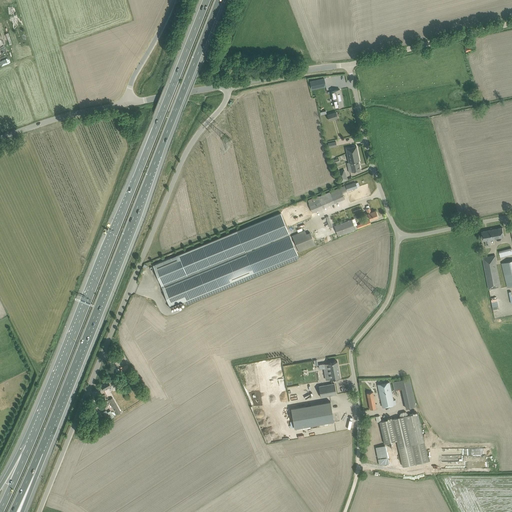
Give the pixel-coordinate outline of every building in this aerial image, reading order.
[(323,78),(309,81),(311,89),(325,86),(323,78)] [(331,91),(335,108),(343,106),(342,101),(341,99),(342,99),(339,89),(331,91)] [(335,111),(327,115),(329,120),(338,117),(335,111)] [(356,146),(346,148),(349,162),(350,162),(352,171),(360,170),(358,160),(359,160),(356,146)] [(357,188),(355,182),(345,185),(347,191),(357,188)] [(344,185),(341,186),(318,196),(307,200),(309,203),(308,204),(312,212),(345,198),(343,193),(347,191),(344,185)] [(364,209),(366,213),(367,212),(370,220),(378,217),(375,211),(371,212),(369,207),(364,209)] [(281,213),(153,265),(170,307),(298,255),(281,213)] [(355,230),(351,218),(334,224),(338,236),(355,230)] [(482,231),(483,236),(483,240),(485,240),(486,246),(490,245),(489,239),(504,236),(502,227),(482,231)] [(305,230),(291,235),(298,252),(315,245),(310,232),(306,233),(305,230)] [(511,247),(499,250),(500,257),(511,253),(511,247)] [(483,258),(489,288),(495,287),(500,286),(495,260),(496,260),(495,255),(483,258)] [(511,260),(501,263),(507,287),(511,285),(511,260)] [(330,379),(340,378),(337,361),(323,364),(324,368),(328,367),(330,379)] [(416,406),(410,377),(392,381),(394,390),(401,388),(406,408),(416,406)] [(103,390),(108,388),(111,386),(113,384),(111,380),(109,382),(108,380),(100,384),(103,390)] [(389,382),(383,383),(378,384),(382,407),(396,404),(395,400),(392,400),(389,382)] [(320,397),(336,394),(334,383),(318,386),(320,397)] [(367,393),(370,409),(376,408),(373,392),(367,393)] [(109,399),(117,414),(120,412),(112,397),(109,399)] [(334,421),(330,401),(291,408),(295,428),(334,421)] [(380,415),(378,416),(376,416),(377,422),(379,421),(384,444),(397,441),(402,467),(429,461),(418,413),(408,415),(407,413),(405,411),(401,412),(399,414),(400,417),(381,421),(380,415)] [(379,465),(388,463),(385,445),(375,447),(379,465)]
